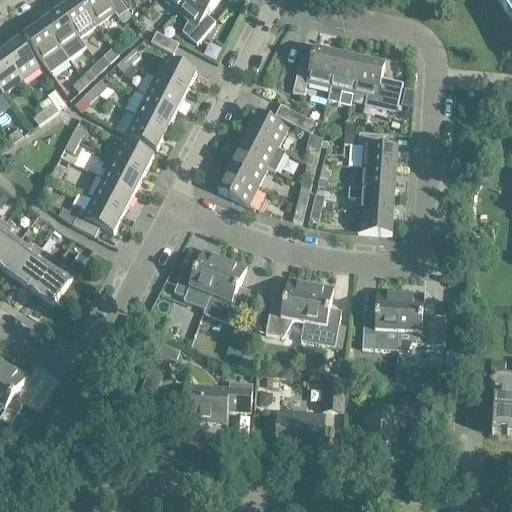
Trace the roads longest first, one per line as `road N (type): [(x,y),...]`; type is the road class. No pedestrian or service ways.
road 1 (residential): [(172,208),(241,240),(300,255),(404,265),(423,243),(435,76)]
road 2 (residential): [(353,511),(139,487),(34,449)]
road 3 (residential): [(172,208),(279,0)]
road 4 (residential): [(72,379),(172,208)]
road 5 (residential): [(435,76),(433,54),(416,34),(295,0)]
